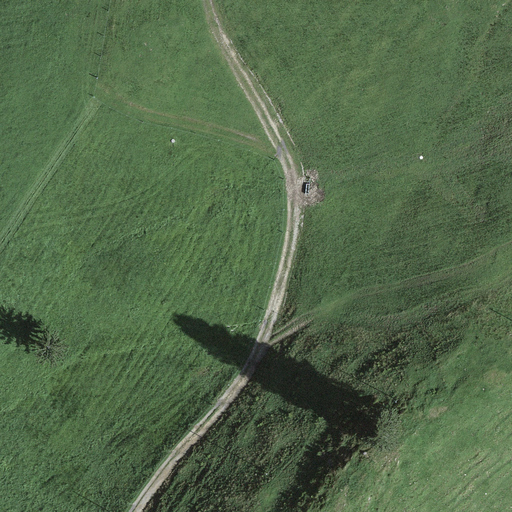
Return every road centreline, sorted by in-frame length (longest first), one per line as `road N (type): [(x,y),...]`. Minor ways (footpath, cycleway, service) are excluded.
road 1 (track): [(218,1),(214,18),(228,55),(286,156),(295,195),(272,315),(255,351)]
road 2 (track): [(81,0),(73,41),(83,76),(114,102),(286,156)]
road 3 (track): [(255,351),(223,407),(138,511)]
